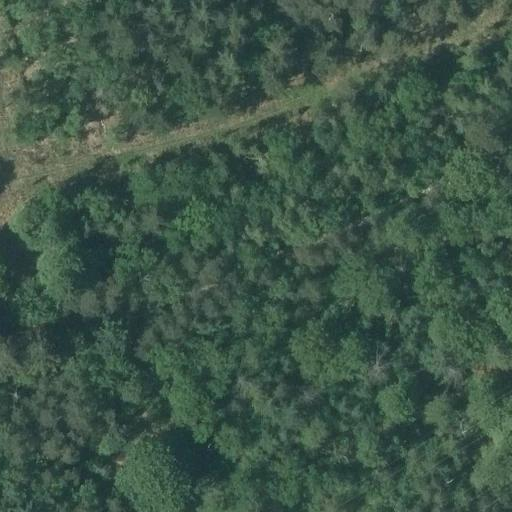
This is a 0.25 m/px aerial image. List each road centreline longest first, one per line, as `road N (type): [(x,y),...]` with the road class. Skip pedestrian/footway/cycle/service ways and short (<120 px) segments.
road 1 (track): [(511,137),(130,306)]
road 2 (track): [(275,0),(380,40),(511,1)]
road 3 (track): [(130,306),(96,323),(0,319)]
